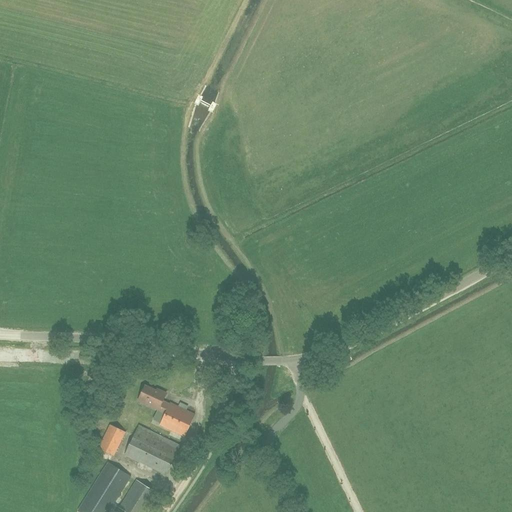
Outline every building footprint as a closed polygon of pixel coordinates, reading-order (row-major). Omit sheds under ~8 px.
[(0,362),(37,364),(38,349),(0,348),(0,362)] [(214,401),(220,387),(211,383),(205,397),(214,401)] [(185,437),(195,415),(171,404),(171,405),(163,402),(166,394),(157,390),(156,392),(145,386),(138,401),(166,414),(160,426),(185,437)] [(114,457),(125,433),(110,425),(99,449),(114,457)] [(125,455),(166,475),(180,446),(139,426),(125,455)] [(79,511),(109,511),(131,477),(108,463),(78,511),(79,511)] [(124,511),(140,511),(154,491),(136,480),(119,509),(124,511)]
